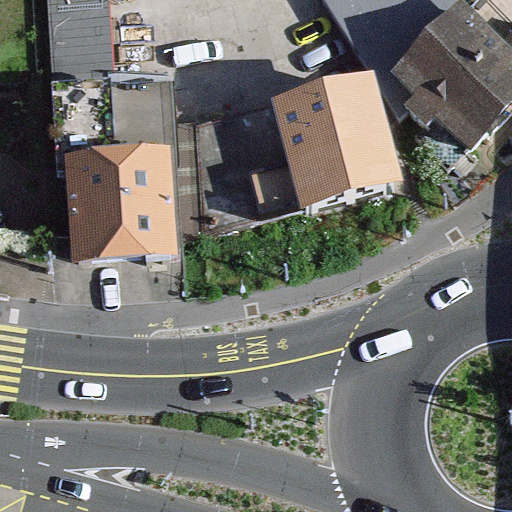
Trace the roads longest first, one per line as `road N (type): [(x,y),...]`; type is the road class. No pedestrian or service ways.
road 1 (primary): [(429,327),(258,369),(171,377),(0,366)]
road 2 (primary): [(0,469),(99,446),(162,448),(397,505)]
road 3 (primary): [(429,327),(399,365),(383,410),(382,459),(397,505)]
road 4 (primary): [(0,472),(145,511)]
